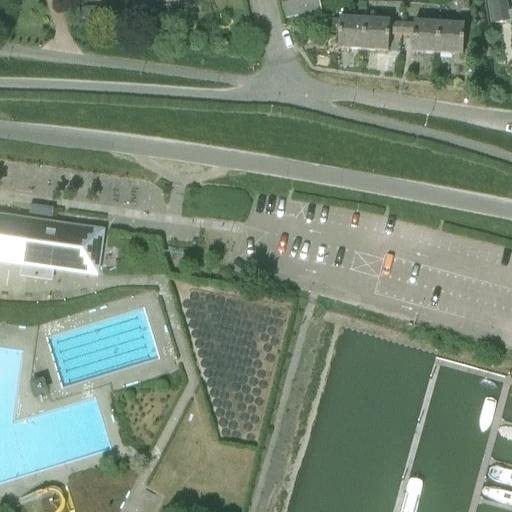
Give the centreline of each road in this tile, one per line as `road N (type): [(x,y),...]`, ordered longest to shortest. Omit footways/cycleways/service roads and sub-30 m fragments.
road 1 (tertiary): [(511,212),(164,149),(0,129)]
road 2 (unclassified): [(284,99),(0,86)]
road 3 (residential): [(0,50),(282,86)]
road 4 (unclassified): [(511,161),(284,99)]
road 5 (unclassified): [(511,120),(341,92),(284,99)]
